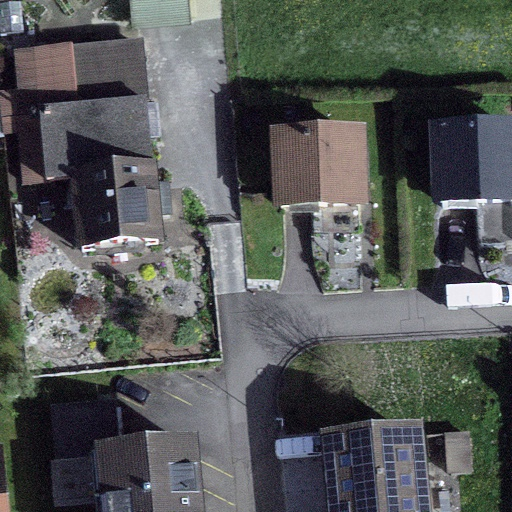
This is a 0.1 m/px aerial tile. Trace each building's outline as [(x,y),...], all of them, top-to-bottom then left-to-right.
[(130,0),(132,24),(190,20),(188,0),(130,0)] [(22,187),(69,183),(75,254),(165,247),(162,219),(172,218),(170,186),(158,187),(157,166),(152,166),(147,101),(149,101),(144,41),(14,52),(17,92),(0,93),(0,118),(2,137),(17,136),(22,187)] [(511,122),(428,126),(431,210),(511,206),(511,122)] [(365,128),(270,132),(273,215),(369,211),(365,128)] [(114,458),(109,408),(49,414),(54,464),(98,460),(103,511),(191,511),(186,451),(114,458)] [(429,511),(422,428),(319,437),(326,511),(429,511)] [(445,435),(448,476),(473,474),(470,433),(445,435)]
